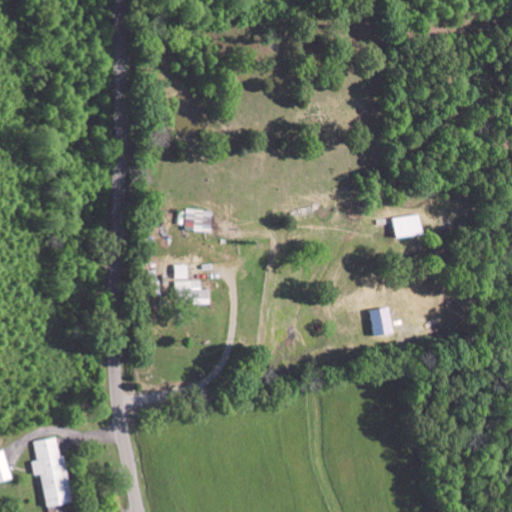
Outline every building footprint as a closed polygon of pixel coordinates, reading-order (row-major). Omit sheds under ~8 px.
[(187,232),(215,233),(216,211),(188,211),(187,232)] [(394,219),(396,238),(424,236),(422,216),(394,219)] [(213,306),(213,291),(204,291),(204,282),(191,282),(191,266),(176,266),(177,293),(194,293),(194,306),(213,306)] [(374,312),(378,338),(397,335),(394,309),(374,312)] [(36,443),(40,462),(34,463),(37,477),(43,476),(49,509),(76,504),(67,456),(62,457),(59,439),(36,443)] [(0,452),(0,485),(16,480),(6,451),(0,452)]
